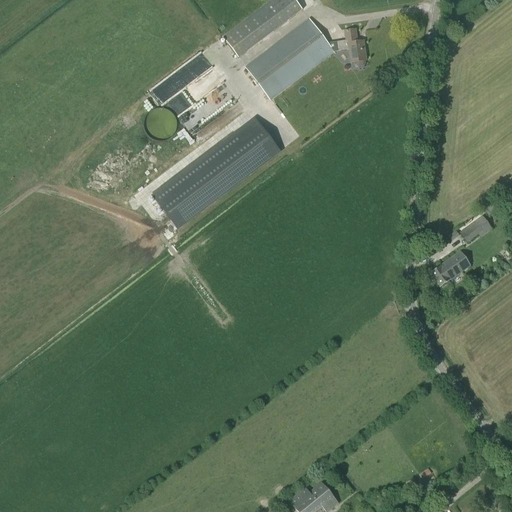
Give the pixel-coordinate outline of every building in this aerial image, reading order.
[(238,59),(302,11),(293,0),(273,0),(222,39),(238,59)] [(327,45),(309,21),(245,69),(270,101),(333,53),(348,51),(350,64),(355,63),(356,65),(357,68),(364,67),(365,64),(365,62),(366,62),(363,43),(357,44),(355,31),(344,33),(345,42),(327,45)] [(177,230),(279,153),(254,120),(152,198),(177,230)] [(466,244),(490,227),(483,217),(459,234),(466,244)] [(440,288),(470,266),(460,252),(430,274),(440,288)] [(327,511),(338,504),(321,484),(309,494),(304,487),(288,500),(297,511),(313,511),(321,506),(326,511),(327,511)]
